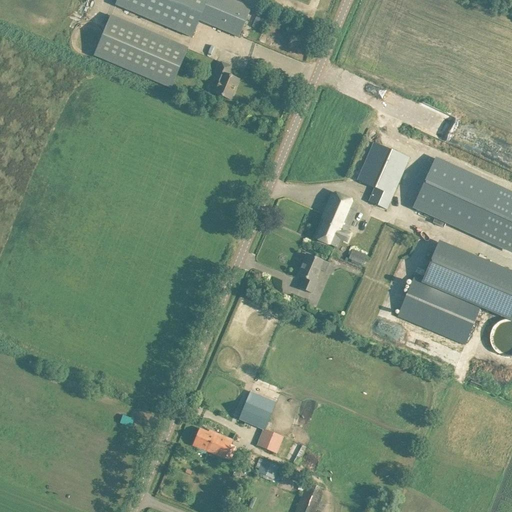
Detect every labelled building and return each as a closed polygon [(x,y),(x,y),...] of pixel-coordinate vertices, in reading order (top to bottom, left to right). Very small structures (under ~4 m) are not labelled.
[(251,8),(232,0),(117,0),(116,5),(192,37),(199,20),(238,37),(251,8)] [(187,48),(111,16),(94,56),(170,88),(187,48)] [(221,76),(214,93),(230,100),(239,79),(227,75),(230,66),(221,62),(216,74),(221,76)] [(375,188),(368,202),(386,210),(408,158),(374,143),(358,180),(375,188)] [(511,194),(435,159),(414,206),(511,251),(511,194)] [(314,238),(323,242),(336,248),(343,231),(347,233),(359,205),(333,194),(314,238)] [(511,273),(439,243),(431,262),(424,279),(416,275),(398,317),(466,345),(483,304),(511,316),(511,273)] [(363,264),(367,254),(352,248),(348,258),(363,264)] [(304,278),(300,288),(311,293),(318,278),(317,277),(320,269),(325,271),(329,264),(307,254),(298,276),(304,278)] [(503,356),(505,356),(507,356),(508,357),(510,356),(511,356),(511,319),(511,320),(510,320),(508,319),(507,320),(505,320),(504,320),(502,321),(501,321),(499,322),(498,323),(496,324),(495,325),(494,326),(493,327),(492,329),(492,330),(491,332),(490,333),(490,335),(490,336),(490,338),(490,340),(490,341),(490,343),(491,344),(492,346),(492,347),(493,349),(494,350),(495,351),(496,352),(498,353),(499,354),(500,355),(502,355),(503,356)] [(256,445),(276,454),(282,435),(265,429),(275,403),(250,393),(239,419),(263,429),(256,445)] [(193,445),(225,459),(233,440),(209,430),(208,432),(200,429),(193,445)] [(272,479),(278,466),(263,460),(258,473),(272,479)] [(294,511),(314,511),(324,489),(307,482),(294,511)] [(236,492),(232,501),(238,504),(242,495),(236,492)]
